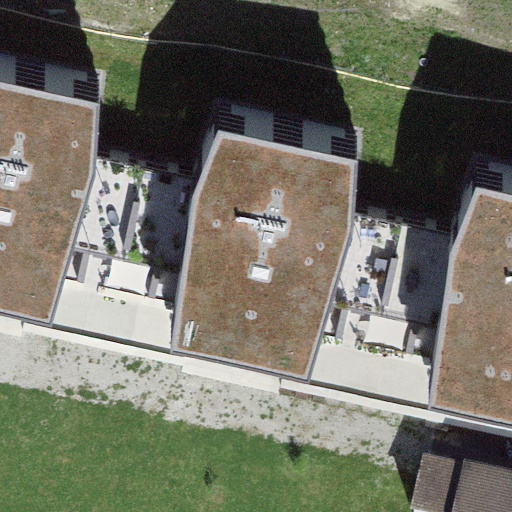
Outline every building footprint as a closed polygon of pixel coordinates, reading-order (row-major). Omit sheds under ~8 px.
[(99,75),(0,53),(0,284),(30,291),(43,232),(85,242),(111,151),(94,147),(99,75)] [(356,131),(219,101),(192,169),(174,165),(161,258),(203,267),(204,268),(191,327),(287,348),(301,289),(343,298),(370,208),(353,204),(356,131)] [(174,165),(111,151),(85,242),(161,258),(174,165)] [(511,165),(476,158),(450,225),(433,222),(419,315),(470,326),(457,385),(511,397),(511,165)] [(370,208),(343,298),(419,315),(433,222),(370,208)] [(511,511),(511,499),(460,488),(455,511),(511,511)]
